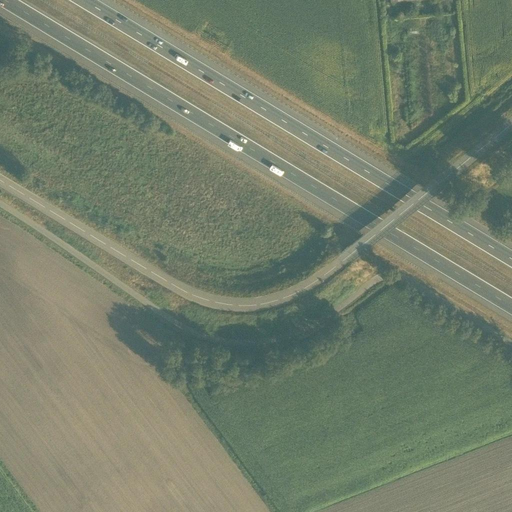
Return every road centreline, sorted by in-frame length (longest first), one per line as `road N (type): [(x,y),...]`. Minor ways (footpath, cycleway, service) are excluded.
road 1 (motorway): [(0,0),(511,308)]
road 2 (unclassified): [(0,206),(206,336),(284,341),(389,274),(511,344)]
road 3 (motorway): [(511,256),(90,0)]
road 4 (unclassified): [(353,252),(290,295),(253,305),(206,302),(0,180)]
road 5 (unclassified): [(353,252),(511,122)]
